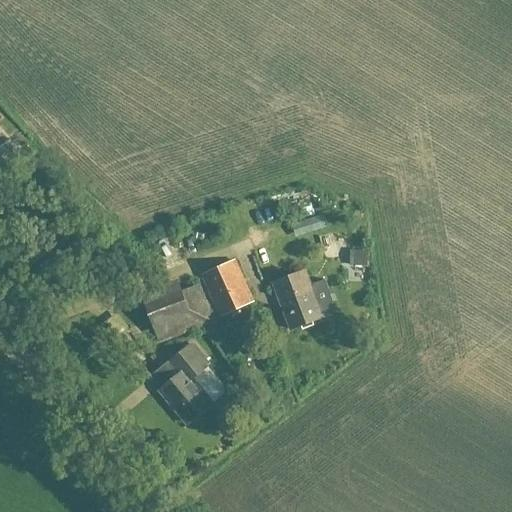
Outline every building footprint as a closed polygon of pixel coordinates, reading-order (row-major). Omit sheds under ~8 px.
[(0,177),(5,183),(23,167),(4,146),(0,149),(0,177)] [(318,228),(262,248),(267,262),(323,242),(318,228)] [(221,318),(250,305),(231,264),(202,277),(221,318)] [(279,306),(289,333),(320,321),(319,318),(334,312),(322,283),(308,289),(302,274),(273,285),(281,305),(279,306)] [(182,293),(143,308),(158,346),(197,331),(214,325),(198,286),(182,293)] [(211,405),(191,382),(206,370),(188,348),(169,364),(179,376),(159,393),(186,426),(211,405)]
